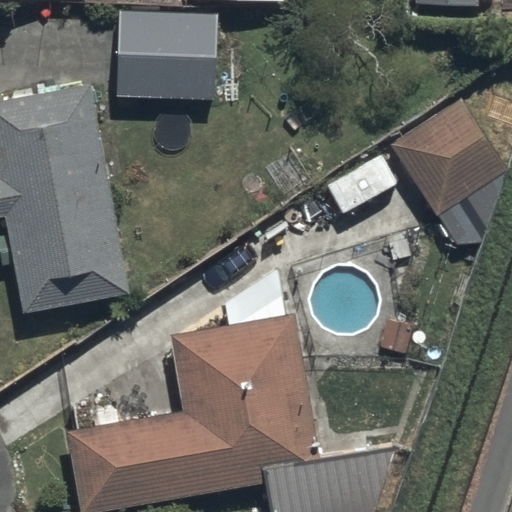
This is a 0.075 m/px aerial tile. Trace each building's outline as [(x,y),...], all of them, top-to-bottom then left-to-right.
[(477,0),(413,0),(413,2),(448,3),(448,19),(477,20),(477,0)] [(214,9),(116,6),(114,92),(212,95),(214,9)] [(86,81),(0,106),(0,199),(23,315),(128,294),(86,81)] [(456,94),(388,140),(454,239),(472,237),(504,165),(456,94)] [(156,511),(328,478),(296,316),(179,339),(188,419),(66,433),(81,511),(156,511)]
